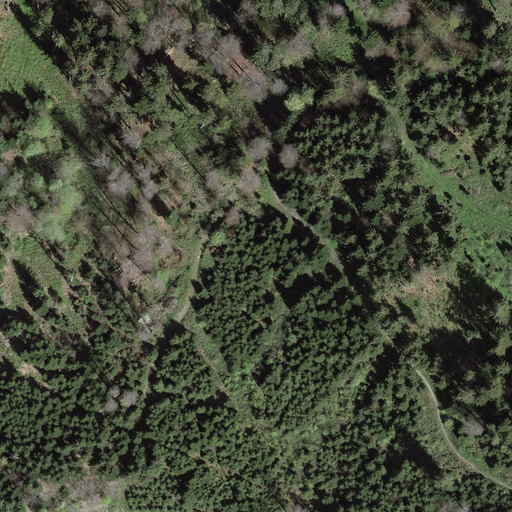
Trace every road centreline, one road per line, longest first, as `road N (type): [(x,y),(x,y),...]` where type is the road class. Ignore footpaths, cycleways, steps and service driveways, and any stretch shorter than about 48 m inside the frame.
road 1 (track): [(173,0),(260,80),(279,197),(339,261),(432,390),(456,451),(511,491)]
road 2 (track): [(407,0),(381,62),(387,99),(432,174),(511,231)]
